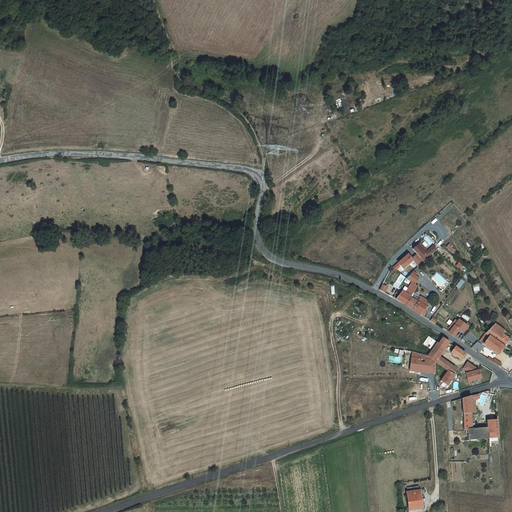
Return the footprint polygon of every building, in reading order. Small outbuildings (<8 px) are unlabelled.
[(421,242),(413,249),(417,253),(424,261),(437,250),(433,245),(423,254),(422,253),(427,249),(421,242)] [(408,253),(398,262),(403,269),(413,260),(412,258),(408,253)] [(417,253),(412,258),(413,260),(418,266),(424,261),(417,253)] [(413,273),(409,279),(414,283),(417,285),(421,279),(413,273)] [(397,299),(407,304),(415,293),(417,290),(412,286),(406,294),(403,292),(397,299)] [(422,298),(415,293),(407,304),(415,308),(414,310),(420,315),(423,311),(425,312),(428,308),(426,307),(429,302),(422,297),(422,298)] [(450,334),(454,337),(461,330),(463,332),(468,326),(460,320),(458,322),(456,320),(449,330),(451,331),(450,334)] [(493,327),(486,335),(504,347),(510,340),(493,327)] [(473,348),(480,353),(487,346),(499,355),(504,347),(486,335),(473,348)] [(450,342),(444,338),(440,345),(445,349),(450,342)] [(445,349),(440,345),(437,343),(429,356),(437,362),(440,356),(445,349)] [(467,354),(456,347),(452,354),(463,360),(467,354)] [(428,356),(413,352),(410,370),(415,371),(415,370),(419,371),(419,372),(429,373),(429,372),(435,373),(435,361),(428,356)] [(448,362),(440,356),(437,362),(445,367),(448,363),(448,362)] [(492,361),(502,368),(501,362),(494,358),(492,361)] [(468,362),(464,368),(470,373),(467,374),(469,382),(482,378),(480,370),(479,370),(475,368),(476,367),(468,362)] [(457,369),(448,363),(445,367),(449,370),(442,381),(449,385),(456,375),(453,374),(457,369)] [(476,412),(475,398),(477,398),(477,397),(479,397),(478,394),(465,398),(462,399),(464,430),(468,430),(471,429),(471,413),(476,412)] [(489,438),(499,437),(497,419),(487,420),(488,428),(489,438)] [(469,439),(489,438),(488,428),(471,429),(468,430),(469,439)] [(418,490),(417,487),(408,487),(408,491),(407,491),(408,508),(421,506),(419,490),(418,490)]
